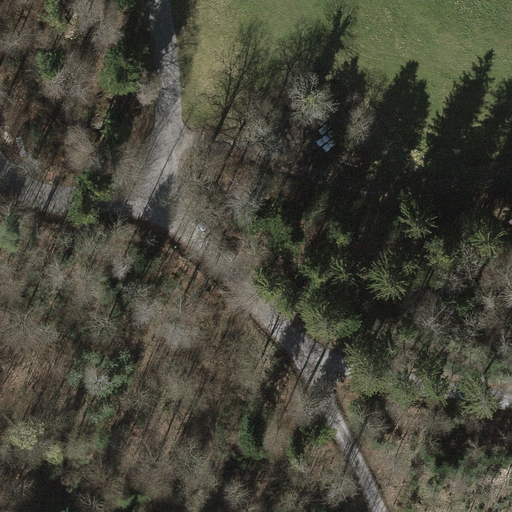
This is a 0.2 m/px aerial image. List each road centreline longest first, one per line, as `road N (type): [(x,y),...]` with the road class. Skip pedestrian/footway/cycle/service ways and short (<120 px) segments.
road 1 (track): [(168,137),(217,141),(370,191),(511,179)]
road 2 (tertiary): [(0,165),(29,185),(68,196),(120,194),(149,177),(170,121),(158,0)]
road 3 (track): [(293,341),(363,372),(511,402)]
road 4 (track): [(135,188),(293,341)]
road 5 (track): [(293,341),(380,511)]
